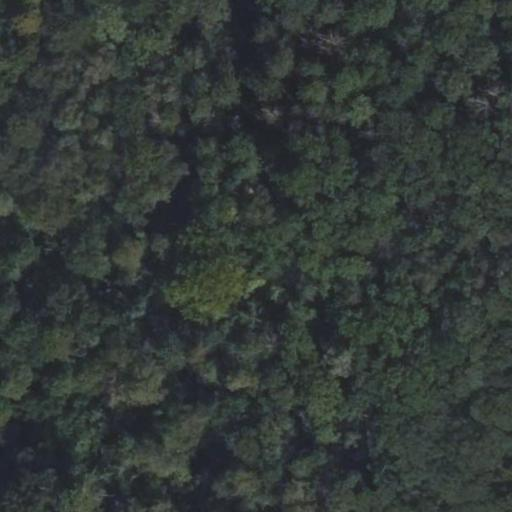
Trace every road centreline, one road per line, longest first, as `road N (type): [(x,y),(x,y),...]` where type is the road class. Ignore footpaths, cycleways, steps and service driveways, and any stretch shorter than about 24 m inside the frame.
road 1 (track): [(396,511),(299,312),(245,105),(249,0)]
road 2 (track): [(0,115),(35,0)]
